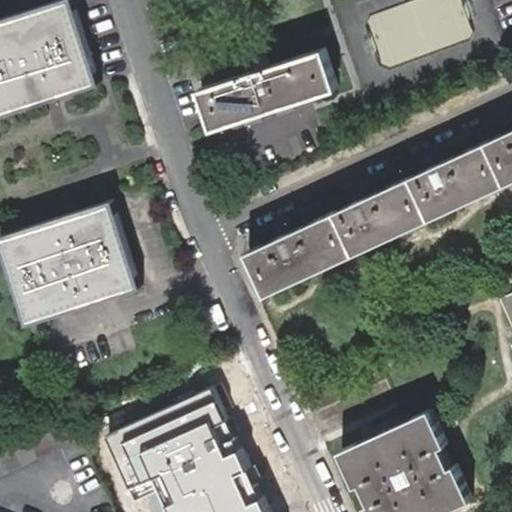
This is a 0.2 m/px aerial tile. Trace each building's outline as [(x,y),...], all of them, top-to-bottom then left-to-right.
[(0,115),(106,80),(80,0),(59,0),(0,19),(0,115)] [(448,0),(450,21),(462,20),(459,0),(448,0)] [(327,48),(204,90),(217,128),(340,87),(327,48)] [(511,131),(252,251),(270,291),(511,181),(511,131)] [(4,236),(32,322),(144,286),(115,200),(4,236)] [(274,511),(220,386),(108,433),(137,501),(167,488),(176,511),(274,511)] [(432,511),(438,510),(439,511),(445,511),(475,499),(459,463),(453,465),(445,446),(450,443),(434,408),(344,448),(359,485),(364,482),(373,502),(368,503),(371,511),(432,511)] [(0,439),(0,471),(72,439),(62,412),(9,436),(4,438),(0,439)]
